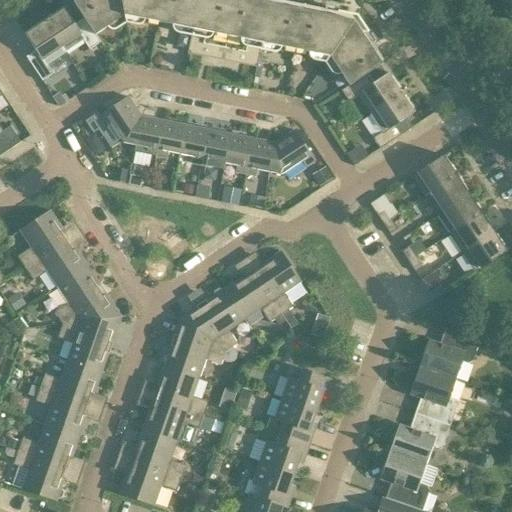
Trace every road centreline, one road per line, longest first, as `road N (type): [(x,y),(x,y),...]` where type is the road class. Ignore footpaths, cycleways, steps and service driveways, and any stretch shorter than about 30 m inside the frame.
road 1 (residential): [(356,188),(304,113),(130,77),(48,127)]
road 2 (residential): [(323,212),(389,313),(319,511)]
road 3 (residential): [(84,511),(149,305)]
road 4 (residential): [(323,212),(291,232),(266,228),(149,305)]
road 5 (residential): [(149,305),(75,201),(80,177),(69,160)]
road 6 (residential): [(478,106),(356,188)]
road 7 (residential): [(478,106),(406,0)]
